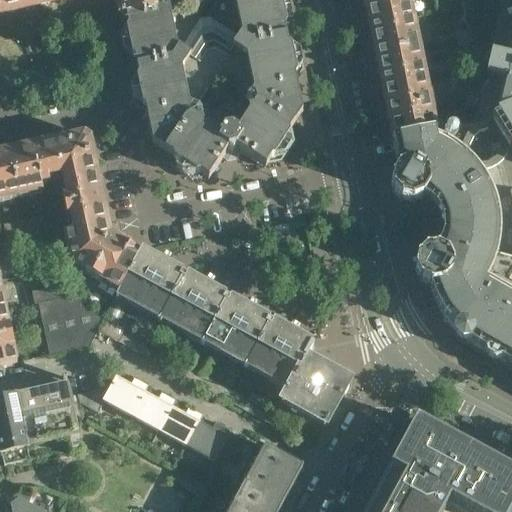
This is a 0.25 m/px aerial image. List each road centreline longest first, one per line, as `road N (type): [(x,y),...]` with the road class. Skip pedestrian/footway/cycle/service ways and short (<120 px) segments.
road 1 (residential): [(344,179),(145,220),(118,107),(0,133)]
road 2 (residential): [(330,472),(122,361),(0,385)]
road 3 (tertiary): [(344,179),(378,343),(393,370)]
road 4 (tertiary): [(422,360),(388,301),(362,175)]
road 5 (tertiary): [(307,0),(344,179)]
road 6 (tertiary): [(362,175),(326,0)]
road 7 (residential): [(350,511),(417,386)]
road 8 (residential): [(330,472),(393,370)]
